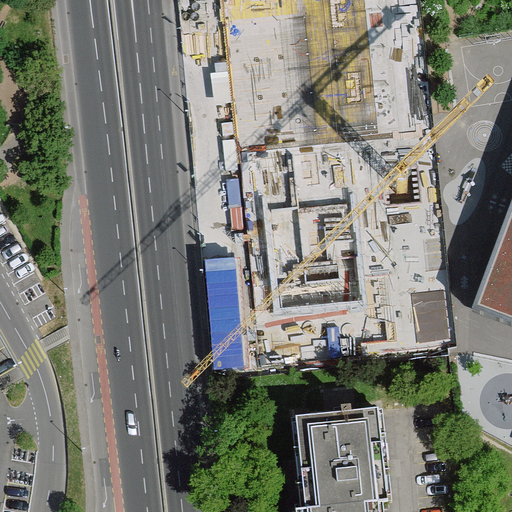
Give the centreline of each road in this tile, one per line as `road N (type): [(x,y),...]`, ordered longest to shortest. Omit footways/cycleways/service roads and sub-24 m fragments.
road 1 (primary): [(95,62),(144,511)]
road 2 (primary): [(164,267),(124,0)]
road 3 (primary): [(164,267),(147,0)]
road 4 (primary): [(189,511),(164,267)]
road 5 (residential): [(0,302),(52,414),(46,511)]
